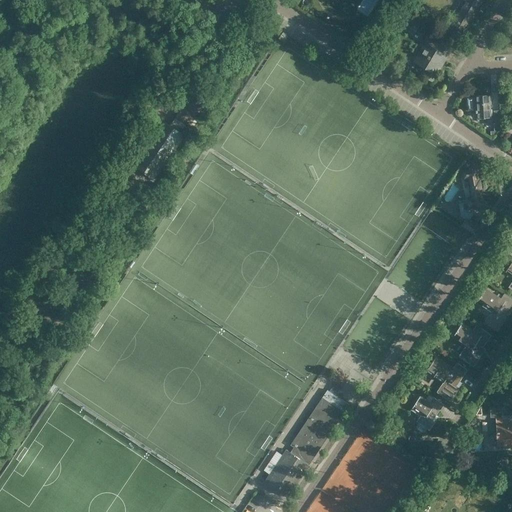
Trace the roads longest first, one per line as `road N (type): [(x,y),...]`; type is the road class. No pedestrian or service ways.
road 1 (residential): [(297,511),(511,193)]
road 2 (residential): [(437,113),(282,10)]
road 3 (residential): [(426,460),(511,337)]
